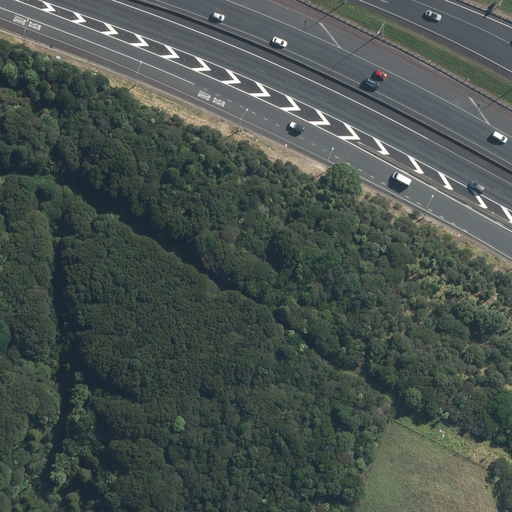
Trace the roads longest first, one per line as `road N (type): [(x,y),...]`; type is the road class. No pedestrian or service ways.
road 1 (motorway): [(511,240),(244,99),(0,3)]
road 2 (motorway): [(511,198),(284,81),(77,0)]
road 3 (motorway): [(190,0),(323,52),(511,150)]
